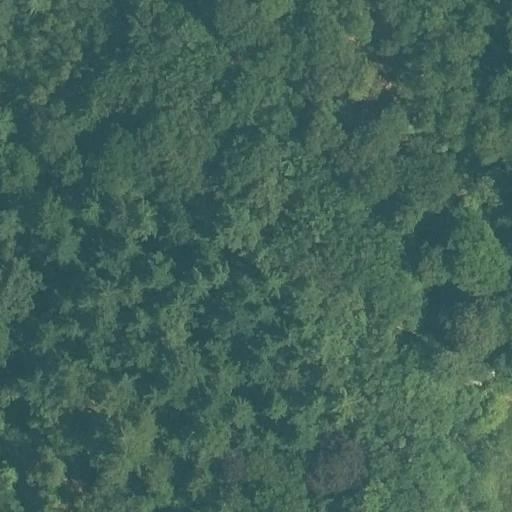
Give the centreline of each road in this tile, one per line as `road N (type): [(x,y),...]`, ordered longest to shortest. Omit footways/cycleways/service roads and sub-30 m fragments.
road 1 (track): [(464,357),(460,268),(440,221),(272,16)]
road 2 (unclassified): [(464,357),(464,511)]
